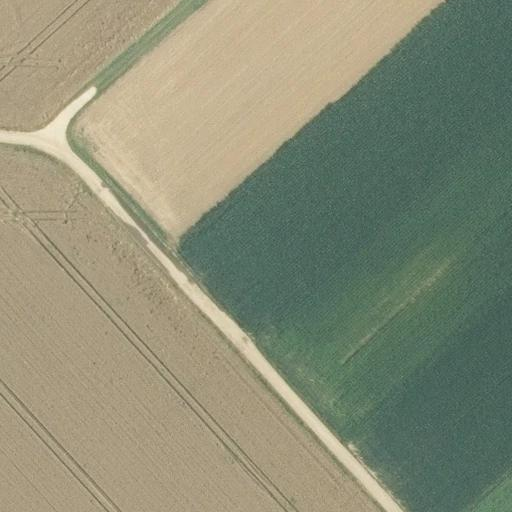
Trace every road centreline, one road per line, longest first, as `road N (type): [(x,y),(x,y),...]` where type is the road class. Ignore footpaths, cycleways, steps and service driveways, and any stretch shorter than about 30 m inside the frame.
road 1 (track): [(390,511),(63,152),(47,141),(0,136)]
road 2 (track): [(47,141),(66,113),(191,0)]
